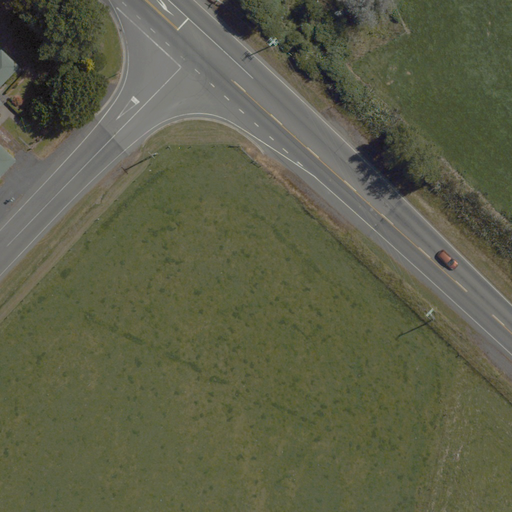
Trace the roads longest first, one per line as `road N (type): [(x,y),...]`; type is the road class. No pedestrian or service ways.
road 1 (secondary): [(198,48),(511,339)]
road 2 (unclassified): [(0,253),(198,48)]
